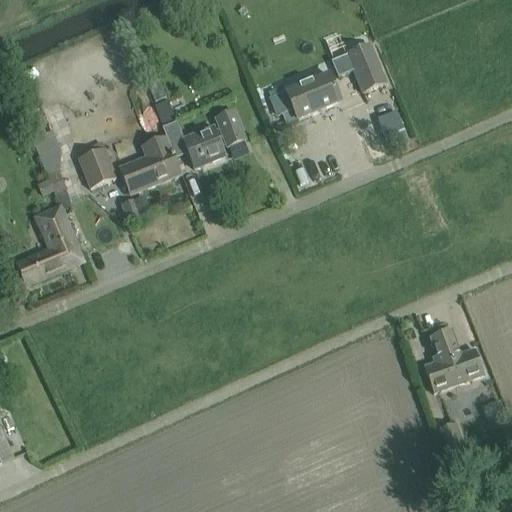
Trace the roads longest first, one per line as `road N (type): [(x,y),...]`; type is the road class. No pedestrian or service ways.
road 1 (unclassified): [(511,268),(0,498)]
road 2 (unclassified): [(0,333),(511,114)]
